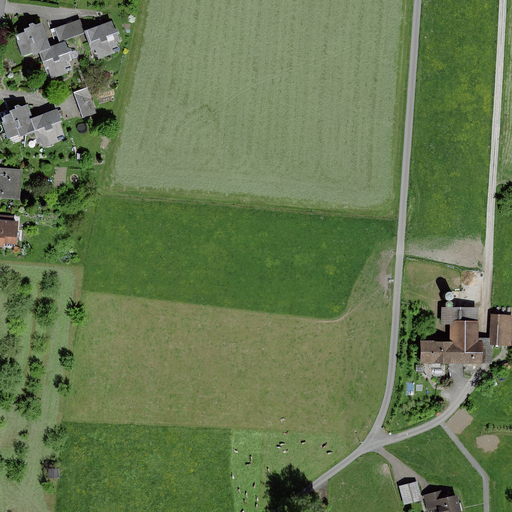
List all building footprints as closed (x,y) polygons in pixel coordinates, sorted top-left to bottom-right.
[(79,20),(54,29),(59,42),(84,34),(79,20)] [(49,48),(40,22),(34,25),(30,23),(27,24),(28,27),(22,29),(23,32),(14,35),(22,56),(31,52),(32,54),(37,52),(49,48)] [(110,22),(84,31),(91,50),(94,49),(98,59),(113,53),(112,51),(117,49),(114,41),(117,40),(114,33),(117,32),(116,29),(113,28),(110,22)] [(49,48),(37,52),(44,71),(47,69),(50,79),(66,73),(66,72),(71,70),(68,62),(70,61),(67,53),(70,52),(69,49),(66,48),(64,43),(49,48)] [(88,89),(73,94),(80,119),(96,114),(88,89)] [(35,131),(30,118),(25,105),(20,107),(17,105),(13,107),(14,109),(10,111),(11,113),(1,117),(3,122),(1,123),(7,139),(17,135),(18,138),(35,131)] [(39,137),(42,147),(65,139),(58,122),(61,121),(56,108),(30,118),(35,131),(37,138),(39,137)] [(0,168),(0,197),(20,199),(23,170),(0,168)] [(17,221),(0,219),(0,246),(2,246),(3,243),(15,244),(17,221)] [(453,343),(417,343),(417,367),(481,367),(481,312),(441,312),(441,326),(453,326),(453,343)] [(511,316),(493,316),(492,345),(511,345),(511,316)] [(418,482),(401,486),(406,506),(423,502),(418,482)] [(441,492),(425,495),(428,511),(432,511),(436,511),(459,511),(456,498),(443,501),(441,492)]
